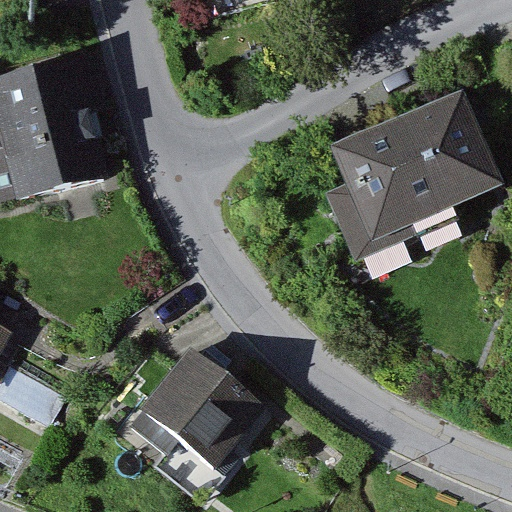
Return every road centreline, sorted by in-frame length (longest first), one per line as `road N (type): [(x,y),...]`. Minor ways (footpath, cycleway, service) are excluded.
road 1 (residential): [(191,162),(207,241),(261,322),(349,399),(511,480)]
road 2 (residential): [(191,162),(511,0)]
road 3 (residential): [(127,0),(148,82),(191,162)]
